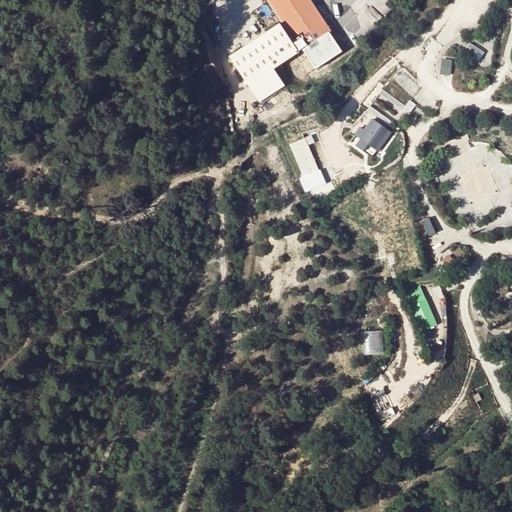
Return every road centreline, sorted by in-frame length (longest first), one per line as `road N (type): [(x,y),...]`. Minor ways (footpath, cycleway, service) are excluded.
road 1 (track): [(230,353),(248,274),(252,203),(244,136)]
road 2 (track): [(179,511),(230,353)]
